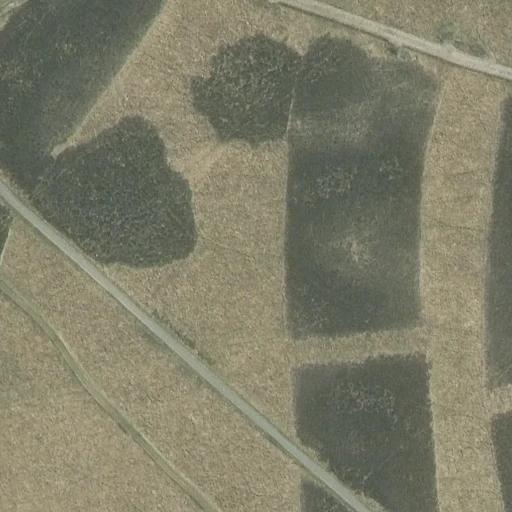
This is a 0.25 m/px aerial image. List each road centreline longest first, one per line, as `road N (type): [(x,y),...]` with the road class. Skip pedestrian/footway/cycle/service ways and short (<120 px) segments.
road 1 (track): [(199,511),(71,377),(55,346),(0,287)]
road 2 (track): [(511,76),(283,0)]
